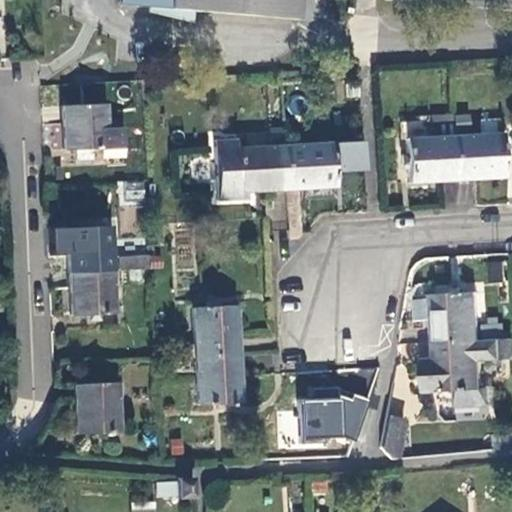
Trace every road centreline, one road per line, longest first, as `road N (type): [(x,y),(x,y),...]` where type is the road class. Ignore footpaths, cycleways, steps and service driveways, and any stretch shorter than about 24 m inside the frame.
road 1 (residential): [(0,107),(23,154),(32,392),(27,411),(0,440)]
road 2 (residential): [(96,33),(312,48)]
road 3 (residential): [(331,304),(374,253),(511,241)]
road 4 (residential): [(312,48),(511,40)]
